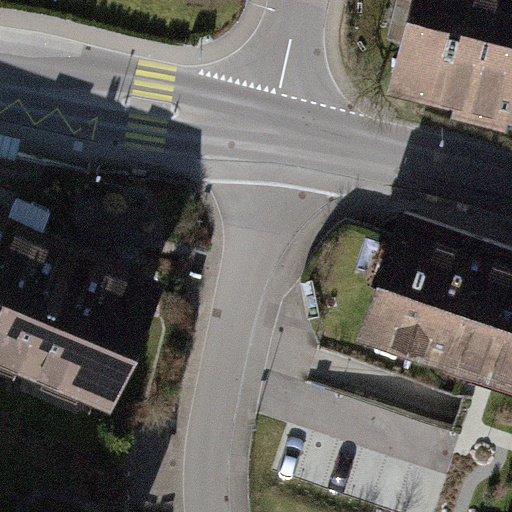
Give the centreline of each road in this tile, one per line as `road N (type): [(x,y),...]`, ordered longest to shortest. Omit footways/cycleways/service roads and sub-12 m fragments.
road 1 (residential): [(272,131),(216,408),(210,511)]
road 2 (tertiary): [(0,86),(272,131)]
road 3 (tertiary): [(272,131),(511,192)]
road 4 (residential): [(300,0),(272,131)]
